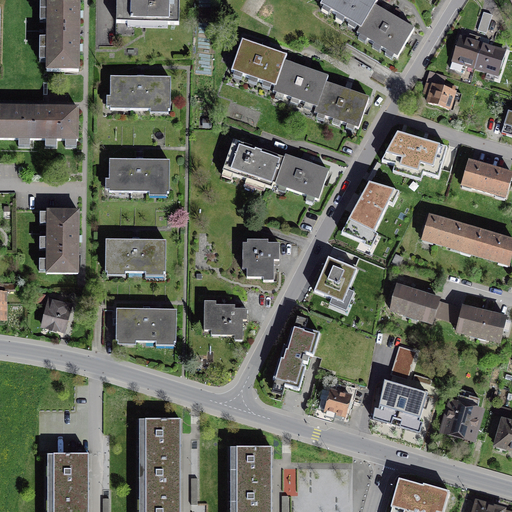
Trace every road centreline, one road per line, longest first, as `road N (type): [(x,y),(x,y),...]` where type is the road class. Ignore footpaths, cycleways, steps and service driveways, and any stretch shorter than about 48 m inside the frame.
road 1 (residential): [(233,407),(391,111)]
road 2 (tertiary): [(0,347),(107,368),(233,407)]
road 3 (tertiary): [(233,407),(387,453)]
road 4 (residential): [(391,111),(458,0)]
road 5 (tertiary): [(387,453),(511,488)]
road 6 (residential): [(511,152),(391,111)]
